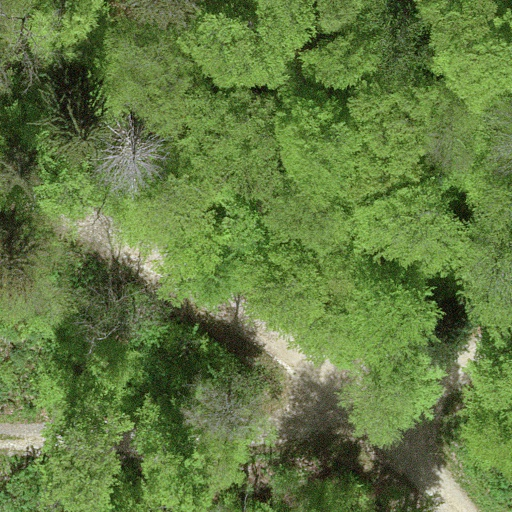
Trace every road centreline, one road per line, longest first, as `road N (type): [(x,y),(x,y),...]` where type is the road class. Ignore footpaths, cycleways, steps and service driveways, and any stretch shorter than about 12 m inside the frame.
road 1 (track): [(441,511),(362,410),(0,174)]
road 2 (track): [(511,338),(362,410),(278,438),(0,438)]
